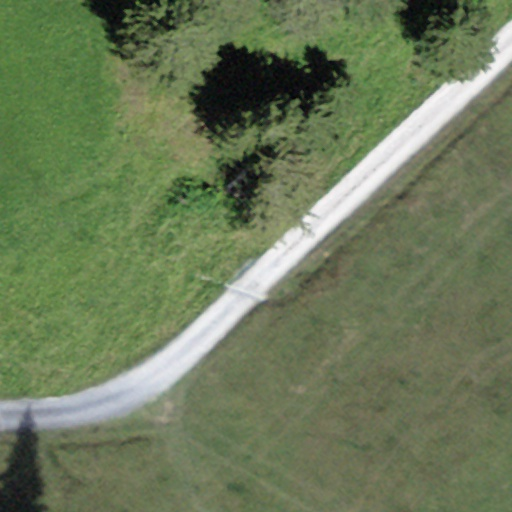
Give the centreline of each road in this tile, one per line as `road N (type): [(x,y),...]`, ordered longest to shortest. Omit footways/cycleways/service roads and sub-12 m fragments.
road 1 (track): [(511,40),(138,384)]
road 2 (track): [(138,384),(102,402),(0,413)]
